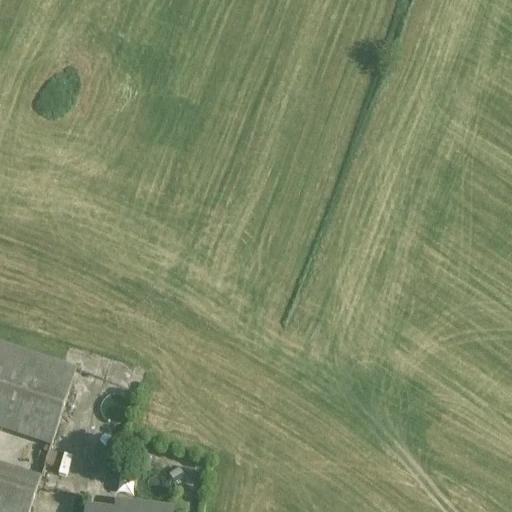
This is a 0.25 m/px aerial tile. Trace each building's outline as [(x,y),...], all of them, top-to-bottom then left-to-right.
[(42,364),(0,350),(0,430),(31,440),(49,385),(55,366),(43,362),(42,364)] [(76,372),(55,366),(49,385),(70,392),(76,372)] [(70,392),(49,385),(31,440),(52,447),(70,392)] [(8,511),(20,477),(0,470),(0,511),(8,511)] [(31,511),(40,483),(20,477),(8,511),(31,511)]
